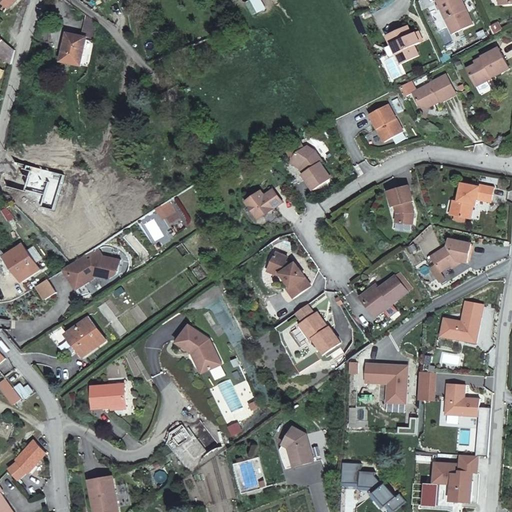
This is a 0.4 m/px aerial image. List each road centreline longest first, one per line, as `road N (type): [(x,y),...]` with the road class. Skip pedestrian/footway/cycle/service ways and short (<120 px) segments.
road 1 (residential): [(338,272),(309,223),(377,175),(418,153),(511,166)]
road 2 (residential): [(491,506),(511,293)]
road 3 (unknown): [(511,250),(380,346)]
road 4 (residential): [(60,416),(118,452),(136,453),(162,431),(175,398)]
road 5 (residential): [(0,135),(39,0)]
